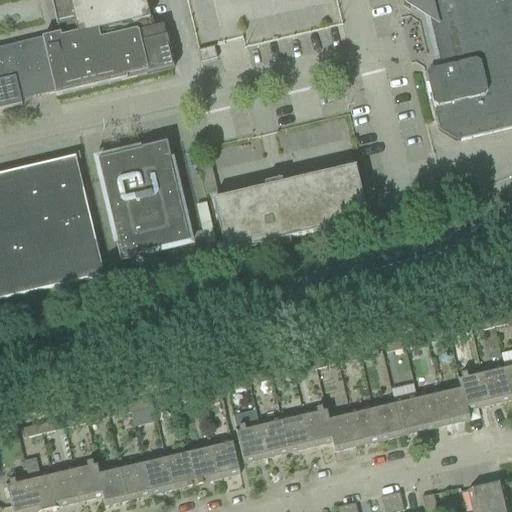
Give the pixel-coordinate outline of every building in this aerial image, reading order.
[(144,0),(55,0),(59,13),(53,14),(55,24),(73,20),(77,37),(95,32),(96,34),(149,21),(144,0)] [(511,0),(415,0),(413,4),(428,13),(442,70),(428,73),(425,78),(432,107),(435,109),(433,112),(435,123),(437,132),(454,142),(511,128),(511,0)] [(58,36),(41,40),(54,94),(53,94),(54,98),(172,71),(162,28),(151,31),(149,21),(96,34),(95,32),(77,37),(73,20),(55,24),(58,36)] [(54,94),(41,40),(0,49),(0,111),(21,106),(20,102),(53,94),(54,94)] [(197,52),(200,64),(216,60),(213,48),(197,52)] [(117,247),(116,247),(119,263),(145,256),(189,246),(169,161),(170,161),(166,145),(140,151),(140,153),(133,154),(133,152),(132,152),(133,155),(120,158),(119,155),(119,158),(112,159),(112,158),(96,162),(114,240),(115,240),(117,247)] [(0,301),(102,277),(74,159),(0,176),(0,301)] [(200,167),(206,196),(216,194),(209,165),(200,167)] [(263,185),(264,191),(212,203),(225,256),(276,244),(277,249),(290,246),(289,241),(367,223),(354,170),(281,187),(280,181),(263,185)] [(215,245),(205,204),(194,206),(204,247),(215,245)] [(509,314),(490,319),(493,330),(511,325),(509,314)] [(493,330),(490,319),(473,323),(476,334),(493,330)] [(465,325),(446,330),(449,340),(468,335),(465,325)] [(449,340),(446,330),(429,334),(431,344),(449,340)] [(420,336),(402,340),(404,351),(423,346),(420,336)] [(404,351),(402,340),(383,345),(386,355),(404,351)] [(376,347),(357,351),(360,361),(378,357),(376,347)] [(360,361),(357,351),(339,355),(342,365),(360,361)] [(331,357),(313,362),(315,372),(333,367),(331,357)] [(315,372),(313,362),(295,366),(298,376),(315,372)] [(511,365),(502,368),(510,403),(511,402),(511,365)] [(287,368),(268,372),(271,382),(289,378),(287,368)] [(502,368),(480,373),(488,408),(510,403),(502,368)] [(271,382),(268,372),(251,377),(253,386),(261,385),(268,383),(271,382)] [(480,373),(458,378),(468,422),(469,422),(467,413),(488,408),(480,373)] [(225,387),(227,397),(246,393),(243,383),(225,387)] [(460,387),(438,393),(446,428),(468,422),(460,387)] [(201,393),(203,403),(221,398),(219,389),(201,393)] [(190,391),(173,395),(175,405),(193,401),(190,391)] [(438,393),(415,398),(424,433),(446,428),(438,393)] [(175,405),(173,395),(154,400),(156,409),(175,405)] [(415,398),(393,403),(401,438),(424,433),(415,398)] [(146,401),(128,405),(130,415),(148,411),(146,401)] [(393,403),(371,408),(379,444),(401,438),(393,403)] [(130,415),(128,405),(109,410),(112,420),(130,415)] [(371,408),(349,414),(357,449),(379,444),(371,408)] [(324,410),(302,415),(310,450),(325,447),(332,445),(333,445),(326,419),(324,410)] [(101,412),(83,416),(86,426),(104,421),(101,412)] [(232,418),(235,431),(258,426),(254,413),(232,418)] [(349,414),(326,419),(333,445),(335,454),(357,449),(349,414)] [(302,415),(280,420),(288,456),(310,450),(302,415)] [(86,426),(83,416),(65,420),(67,430),(86,426)] [(280,420),(258,426),(266,461),(288,456),(280,420)] [(57,422),(39,426),(41,436),(59,432),(57,422)] [(41,436),(39,426),(21,431),(23,441),(41,436)] [(266,461),(258,426),(235,431),(243,466),(266,461)] [(231,442),(208,447),(217,481),(239,476),(231,442)] [(208,447),(186,452),(194,487),(217,481),(208,447)] [(186,452),(164,458),(172,492),(194,487),(186,452)] [(164,458),(142,463),(150,497),(172,492),(164,458)] [(35,462),(24,464),(28,480),(35,511),(45,511),(58,509),(50,474),(38,477),(35,462)] [(142,463),(119,468),(127,503),(150,497),(142,463)] [(95,464),(72,469),(81,504),(96,500),(102,499),(103,498),(97,473),(95,464)] [(95,464),(105,508),(127,503),(119,468),(97,473),(95,464)] [(72,469),(50,474),(58,509),(81,504),(72,469)] [(35,511),(28,480),(5,485),(11,511),(35,511)] [(467,493),(471,511),(488,511),(507,508),(502,485),(467,493)] [(402,511),(399,495),(390,498),(393,511),(402,511)] [(421,500),(423,511),(436,511),(433,497),(421,500)] [(393,511),(390,498),(380,500),(383,511),(393,511)]
